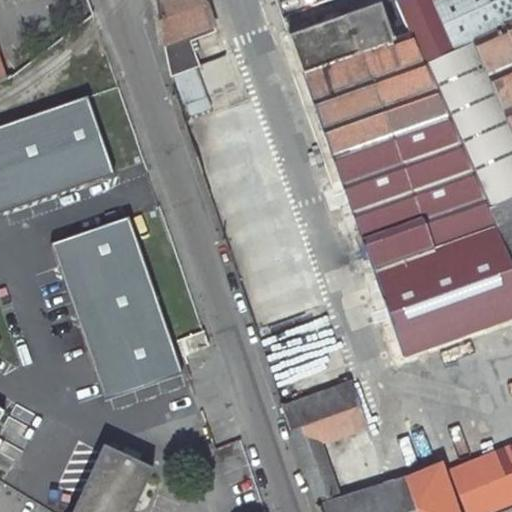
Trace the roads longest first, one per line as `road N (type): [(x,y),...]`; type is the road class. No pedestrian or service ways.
road 1 (unclassified): [(119,0),(302,511)]
road 2 (unknown): [(242,0),(374,365),(388,383),(408,389),(511,364)]
road 3 (unknown): [(0,274),(16,294),(53,399)]
road 4 (unknown): [(182,414),(118,414),(53,399)]
